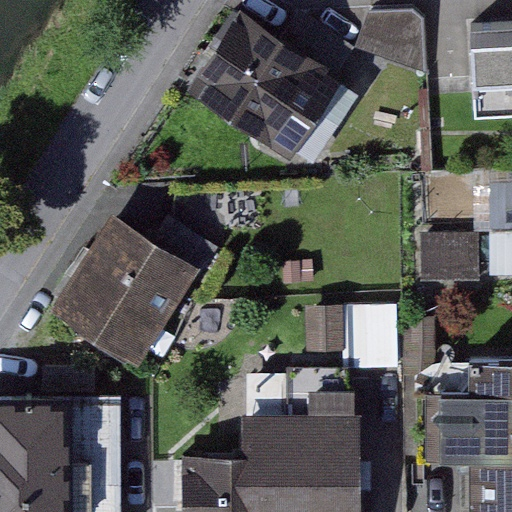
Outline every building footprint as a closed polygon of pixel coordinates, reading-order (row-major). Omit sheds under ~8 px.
[(362,77),(271,11),(216,88),(307,153),(362,77)] [(511,20),(494,21),(498,107),(511,106),(511,20)] [(211,263),(126,208),(61,307),(147,363),(211,263)] [(328,354),(399,354),(399,299),(328,300),(328,354)] [(511,511),(511,361),(464,363),(470,511),(511,511)] [(384,511),(378,374),(258,379),(261,459),(202,461),(204,511),(384,511)] [(126,511),(126,392),(0,391),(0,511),(126,511)]
